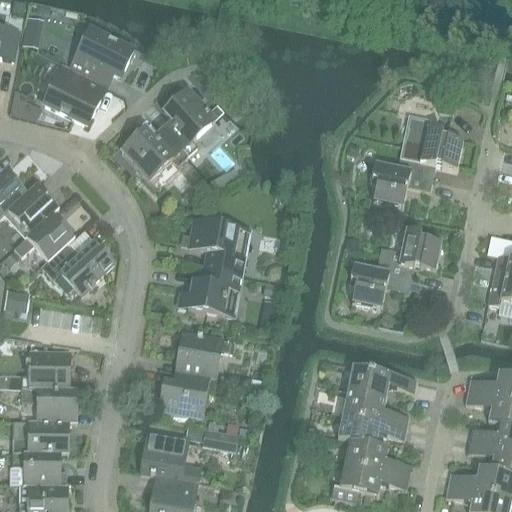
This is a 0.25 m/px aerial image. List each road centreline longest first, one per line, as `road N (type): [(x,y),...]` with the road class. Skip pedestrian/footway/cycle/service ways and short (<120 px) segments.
road 1 (residential): [(103,511),(99,492),(139,248),(128,218),(81,163),(0,131)]
road 2 (residential): [(454,374),(425,511)]
road 3 (residential): [(476,219),(497,98)]
